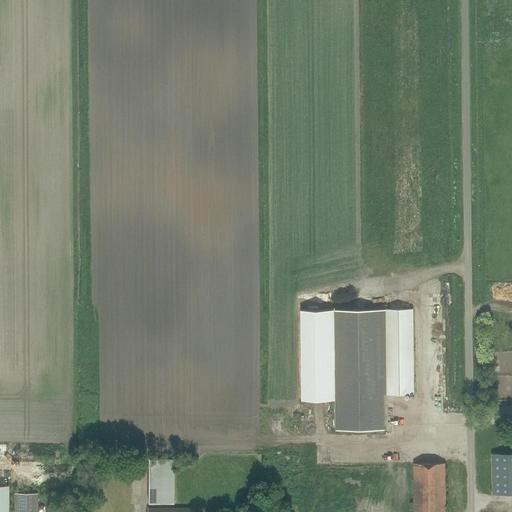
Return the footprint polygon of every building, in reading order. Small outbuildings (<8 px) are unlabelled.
[(335,398),(336,430),(385,429),(385,394),(414,394),(413,309),(303,310),(304,398),(335,398)] [(511,320),(491,320),(492,405),(511,405),(511,371),(511,365),(511,320)] [(492,494),(511,493),(511,453),(492,454),(492,494)] [(175,458),(149,458),(148,503),(174,503),(175,458)] [(446,511),(446,463),(414,463),(413,511),(446,511)] [(0,485),(0,511),(8,511),(9,485),(0,485)] [(37,511),(38,493),(14,493),(14,511),(37,511)]
